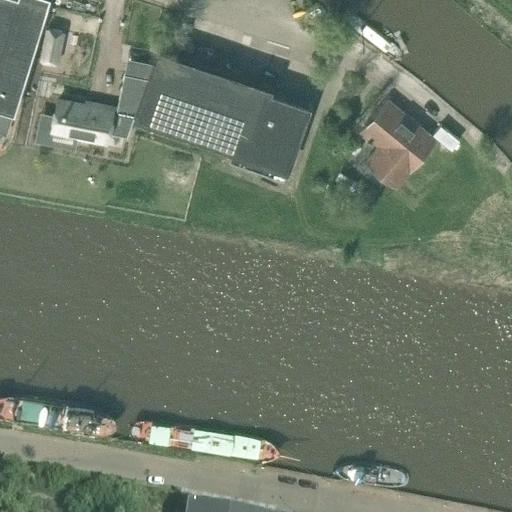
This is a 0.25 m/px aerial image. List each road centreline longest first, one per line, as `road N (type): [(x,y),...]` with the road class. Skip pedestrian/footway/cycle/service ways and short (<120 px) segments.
road 1 (unclassified): [(374,511),(0,441)]
road 2 (unclassified): [(172,0),(350,60)]
